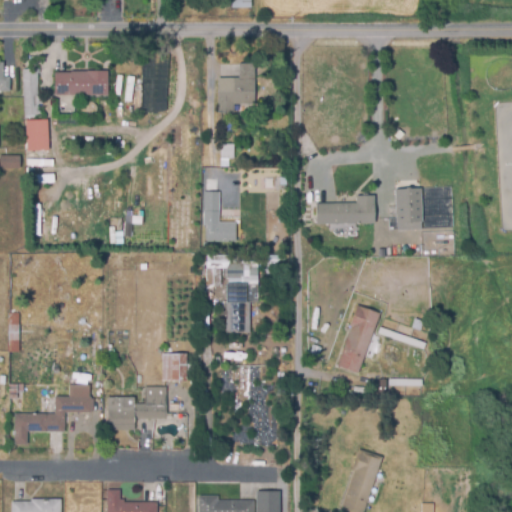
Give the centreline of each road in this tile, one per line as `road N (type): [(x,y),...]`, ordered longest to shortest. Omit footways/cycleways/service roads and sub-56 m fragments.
road 1 (residential): [(511,27),(0,29)]
road 2 (residential): [(294,30),(300,511)]
road 3 (residential): [(0,467),(276,462)]
